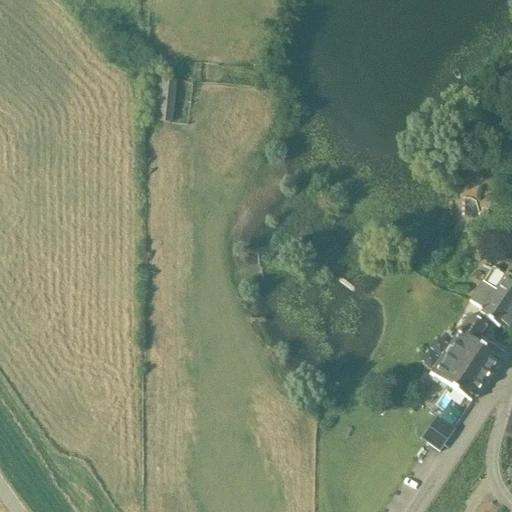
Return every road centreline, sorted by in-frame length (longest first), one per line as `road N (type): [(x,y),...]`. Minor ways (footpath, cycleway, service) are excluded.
road 1 (unclassified): [(413,511),(511,365)]
road 2 (unclassified): [(511,373),(490,465),(511,506)]
